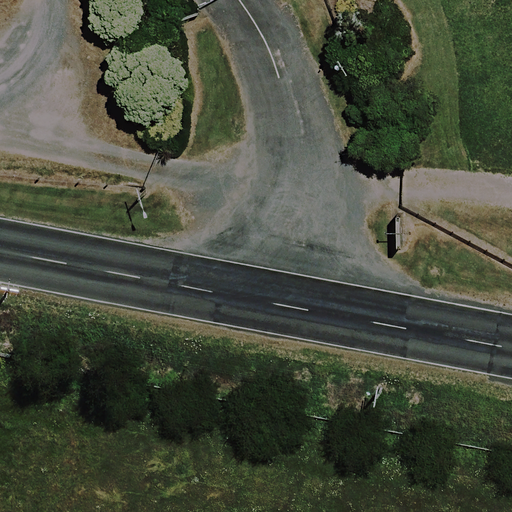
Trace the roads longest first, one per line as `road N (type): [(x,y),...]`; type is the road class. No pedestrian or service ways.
road 1 (tertiary): [(0,249),(511,348)]
road 2 (track): [(302,173),(511,189)]
